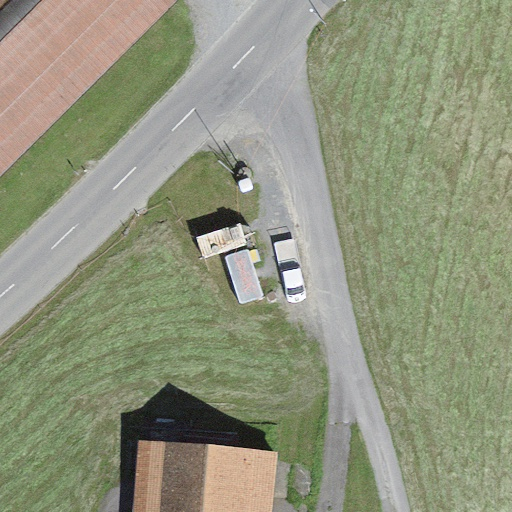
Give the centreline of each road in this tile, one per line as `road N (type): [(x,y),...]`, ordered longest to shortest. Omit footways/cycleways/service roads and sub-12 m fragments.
road 1 (track): [(396,511),(272,34)]
road 2 (tertiary): [(304,0),(0,308)]
